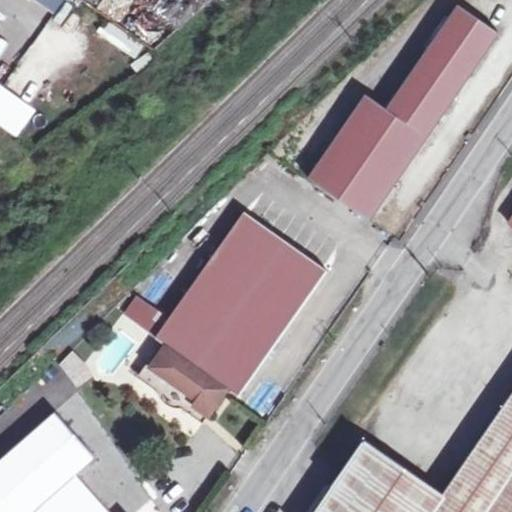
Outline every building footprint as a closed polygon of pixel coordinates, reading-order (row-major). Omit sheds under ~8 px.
[(359,97),(304,179),(367,223),(495,36),(452,7),(384,114),(359,97)] [(136,60),(146,46),(113,22),(102,36),(136,60)] [(166,350),(151,371),(161,378),(151,392),(188,417),(193,409),(207,419),(226,392),(238,400),(326,274),(242,215),(154,342),(166,350)] [(511,511),(511,216),(509,222),(511,224),(511,391),(439,499),(357,444),(311,511),(511,511)] [(151,371),(141,385),(151,392),(161,378),(151,371)] [(193,409),(188,417),(201,427),(207,419),(193,409)] [(53,415),(0,461),(0,511),(104,511),(74,478),(94,461),(53,415)]
